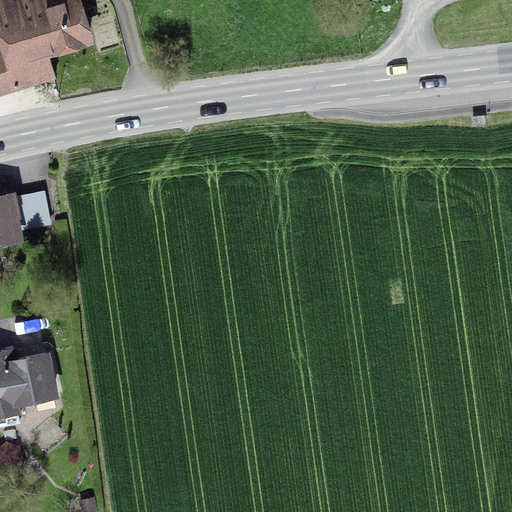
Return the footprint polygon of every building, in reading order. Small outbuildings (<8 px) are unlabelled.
[(35,0),(12,7),(10,0),(0,0),(0,19),(15,15),(20,34),(37,29),(44,51),(87,38),(75,0),(35,0)] [(0,90),(51,75),(44,51),(37,29),(20,34),(15,15),(0,19),(0,90)] [(472,125),(482,124),(481,116),(471,118),(472,125)] [(12,231),(47,224),(41,193),(14,198),(17,215),(11,216),(7,197),(0,198),(0,238),(13,235),(12,231)] [(14,402),(52,395),(44,354),(6,361),(4,350),(0,350),(0,425),(18,422),(14,402)] [(5,442),(0,446),(0,463),(9,467),(19,459),(16,447),(5,442)]
